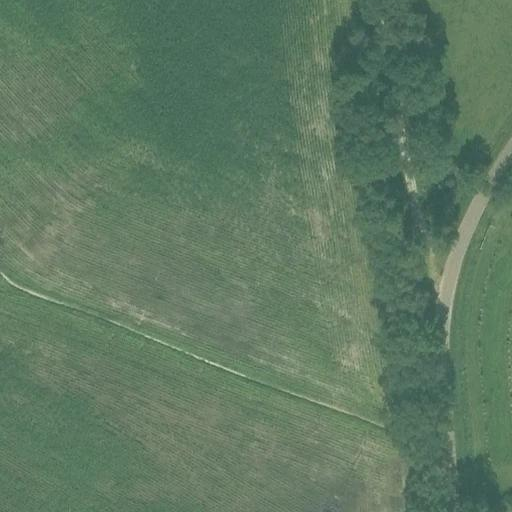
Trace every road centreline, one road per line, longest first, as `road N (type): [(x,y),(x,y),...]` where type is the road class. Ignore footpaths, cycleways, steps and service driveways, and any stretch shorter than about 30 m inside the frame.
road 1 (unclassified): [(453,511),(442,307),(465,234),(511,154)]
road 2 (track): [(442,307),(428,279),(382,0)]
